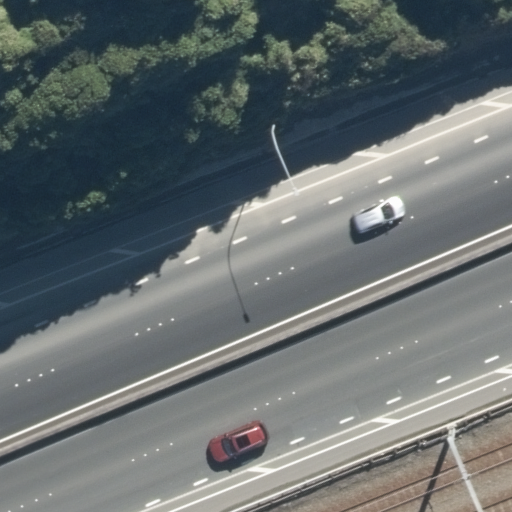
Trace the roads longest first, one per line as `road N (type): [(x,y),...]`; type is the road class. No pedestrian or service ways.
road 1 (trunk): [(0,389),(511,177)]
road 2 (trunk): [(511,302),(7,511)]
